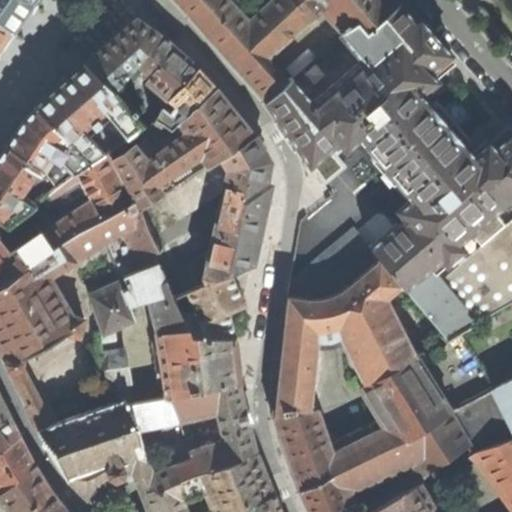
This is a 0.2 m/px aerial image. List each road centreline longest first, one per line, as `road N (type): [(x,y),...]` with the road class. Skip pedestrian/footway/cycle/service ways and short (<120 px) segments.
road 1 (residential): [(294,511),(257,403),(294,174),(269,124),(161,0)]
road 2 (residential): [(0,373),(43,463),(82,511)]
road 3 (residential): [(66,0),(0,102)]
